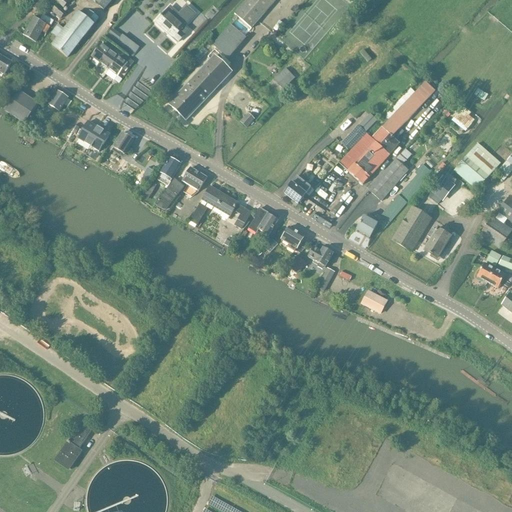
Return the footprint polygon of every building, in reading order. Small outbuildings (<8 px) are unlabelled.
[(36,0),(31,5),(33,7),(38,12),(48,0),(47,0),(36,0)] [(53,0),(63,9),(71,0),(92,0),(105,11),(114,0),(53,0)] [(247,0),(234,15),(235,16),(232,20),(234,22),(237,18),(251,30),(276,0),(247,0)] [(61,19),(66,13),(57,5),(52,11),(61,19)] [(184,27),(189,22),(181,15),(176,20),(167,11),(161,18),(160,18),(157,21),(158,22),(156,23),(173,39),(184,27)] [(67,58),(99,19),(90,12),(85,18),(78,12),(63,31),(57,26),(51,33),(57,38),(51,45),(67,58)] [(34,18),(24,35),(24,36),(35,43),(42,32),(46,35),(50,27),(34,18)] [(246,39),(231,26),(230,25),(212,45),(228,60),(246,39)] [(119,34),(113,42),(116,44),(122,36),(119,34)] [(122,36),(116,44),(116,45),(124,51),(130,42),(122,36)] [(130,42),(124,51),(132,57),(139,49),(130,42)] [(91,57),(100,64),(110,52),(101,45),(91,57)] [(110,52),(100,64),(109,71),(121,54),(117,51),(114,55),(110,52)] [(121,54),(109,71),(117,77),(127,65),(130,68),(134,63),(127,58),(126,58),(121,54)] [(0,73),(5,76),(12,63),(0,56),(0,73)] [(186,121),(231,73),(214,57),(168,106),(186,121)] [(283,90),(294,79),(285,69),(273,80),(283,90)] [(387,122),(381,128),(390,136),(393,138),(435,92),(425,82),(422,85),(415,93),(410,89),(383,118),(387,122)] [(488,95),(478,89),(474,96),(484,102),(488,95)] [(25,125),(38,104),(18,91),(5,111),(25,125)] [(59,112),(68,99),(58,92),(49,105),(59,112)] [(452,113),(458,105),(455,102),(453,105),(449,102),(445,107),(452,113)] [(451,121),(465,132),(474,121),(468,116),(471,114),(463,107),(451,121)] [(248,114),(240,122),(246,128),(254,120),(248,114)] [(98,152),(108,137),(96,130),(97,129),(88,123),(78,140),(98,152)] [(349,151),(366,134),(358,126),(341,143),(349,151)] [(367,134),(339,163),(362,185),(399,144),(393,138),(390,136),(381,128),(371,139),(367,134)] [(124,155),(133,141),(132,140),(132,138),(129,136),(127,137),(122,134),(113,148),(124,155)] [(476,191),(492,172),(500,163),(477,144),(470,153),(454,171),(476,191)] [(504,181),(511,171),(511,155),(496,174),(504,181)] [(408,171),(402,166),(406,161),(400,156),(369,191),(381,202),(408,171)] [(170,159),(161,174),(157,181),(168,187),(172,180),(180,165),(170,159)] [(122,176),(129,164),(124,161),(117,173),(122,176)] [(378,225),(378,226),(383,230),(407,203),(427,181),(425,179),(430,172),(422,165),(414,174),(416,176),(398,196),(381,217),(384,219),(378,225)] [(190,168),(182,182),(187,185),(183,193),(192,198),(198,192),(207,178),(190,168)] [(447,174),(443,178),(452,186),(456,181),(447,174)] [(305,194),(310,188),(297,178),(292,184),(284,194),(298,205),(305,195),(305,194)] [(439,183),(449,190),(452,186),(443,178),(439,183)] [(166,211),(184,187),(174,180),(155,205),(166,211)] [(435,188),(445,195),(449,190),(439,183),(435,188)] [(229,217),(238,203),(237,203),(236,204),(215,192),(216,191),(210,188),(211,187),(210,187),(202,201),(202,202),(202,201),(229,217)] [(435,188),(432,193),(441,200),(445,195),(435,188)] [(437,205),(441,200),(432,193),(428,197),(437,205)] [(511,223),(511,198),(510,197),(498,213),(511,223)] [(197,226),(207,209),(200,204),(190,222),(197,226)] [(237,205),(233,211),(240,216),(237,220),(234,226),(241,230),(244,224),(251,213),(244,209),(237,205)] [(411,253),(412,251),(432,219),(412,207),(392,241),(411,253)] [(268,237),(278,221),(268,215),(268,214),(260,209),(259,209),(253,218),(255,219),(251,226),(268,237)] [(369,238),(377,224),(364,217),(356,230),(369,238)] [(499,249),(511,231),(492,218),(480,236),(499,249)] [(297,250),(304,237),(289,228),(281,241),(297,250)] [(435,231),(432,229),(427,237),(431,239),(424,251),(437,259),(450,238),(436,229),(435,231)] [(269,254),(278,245),(272,239),(264,248),(269,254)] [(308,258),(314,261),(319,264),(317,268),(322,271),(324,267),(325,268),(333,254),(323,248),(321,252),(314,248),(308,258)] [(495,267),(500,259),(501,257),(491,252),(486,262),(495,267)] [(297,274),(306,264),(299,257),(290,267),(297,274)] [(511,270),(511,260),(503,257),(498,265),(511,270)] [(477,278),(487,283),(494,270),(484,264),(477,278)] [(494,270),(487,283),(498,289),(505,276),(502,274),(503,271),(499,269),(498,272),(494,270)] [(322,280),(317,288),(324,292),(328,283),(322,280)] [(509,296),(505,302),(502,306),(511,313),(511,292),(509,290),(506,294),(509,296)] [(380,314),(386,301),(369,292),(362,305),(380,314)] [(79,450),(92,430),(81,423),(55,461),(68,471),(81,452),(79,450)]
